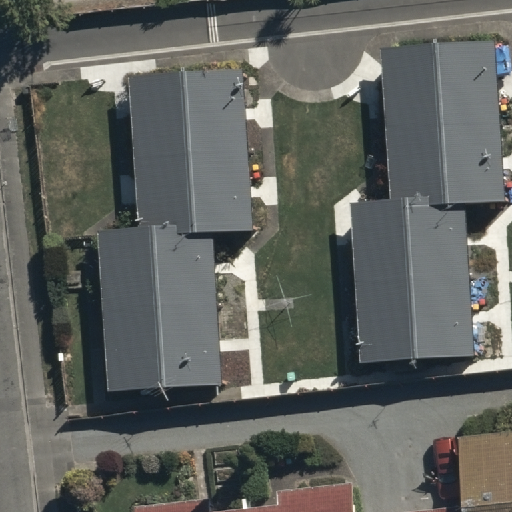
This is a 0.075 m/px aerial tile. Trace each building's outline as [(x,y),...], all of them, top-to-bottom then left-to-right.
[(383,67),(395,206),(463,200),(511,195),(511,153),(503,56),(383,67)] [(133,100),(145,240),(219,233),(259,230),(246,90),(133,100)] [(395,206),(349,210),(362,356),(476,346),(463,200),(395,206)] [(145,240),(99,244),(112,389),(232,378),(219,233),(145,240)] [(511,511),(511,430),(470,435),(479,511),(511,511)] [(365,511),(361,482),(154,511),(365,511)]
